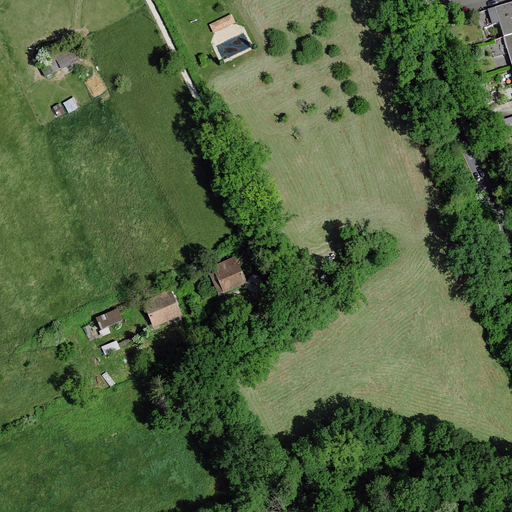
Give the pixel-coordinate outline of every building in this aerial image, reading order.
[(511,5),(496,10),(511,63),(511,5)] [(234,13),(212,23),(215,32),(238,22),(234,13)] [(55,55),(62,69),(78,61),(71,47),(55,55)] [(248,285),(237,260),(216,269),(218,274),(213,276),(222,296),(248,285)] [(156,328),(183,316),(172,292),(145,304),(156,328)] [(119,311),(99,320),(103,331),(124,322),(119,311)]
